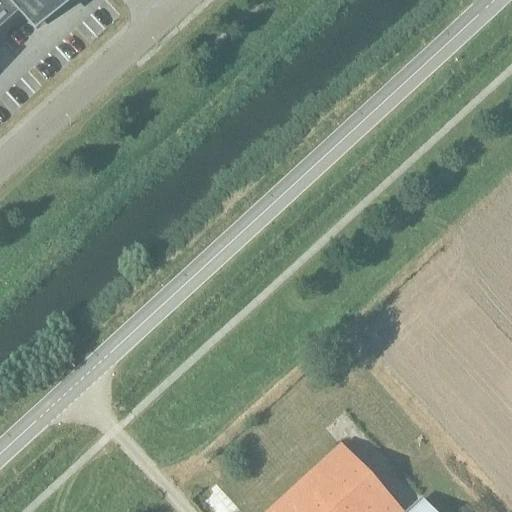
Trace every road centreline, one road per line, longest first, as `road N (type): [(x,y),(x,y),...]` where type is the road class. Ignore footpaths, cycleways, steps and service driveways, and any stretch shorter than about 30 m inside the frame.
road 1 (tertiary): [(0,455),(494,0)]
road 2 (unclassified): [(0,173),(191,0)]
